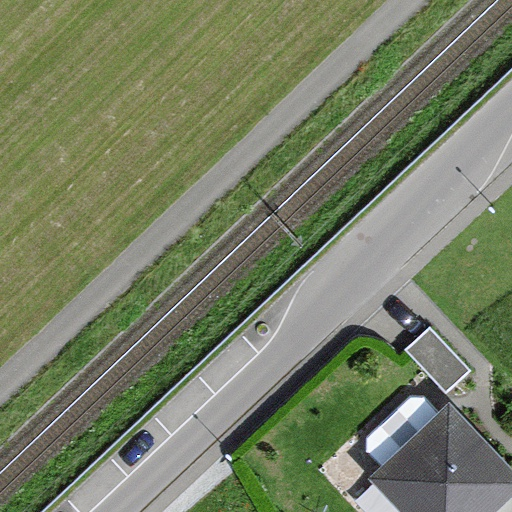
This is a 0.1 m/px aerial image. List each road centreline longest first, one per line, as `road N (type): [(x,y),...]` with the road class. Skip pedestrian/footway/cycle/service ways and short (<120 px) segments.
road 1 (residential): [(99,511),(511,130)]
road 2 (track): [(0,382),(402,0)]
